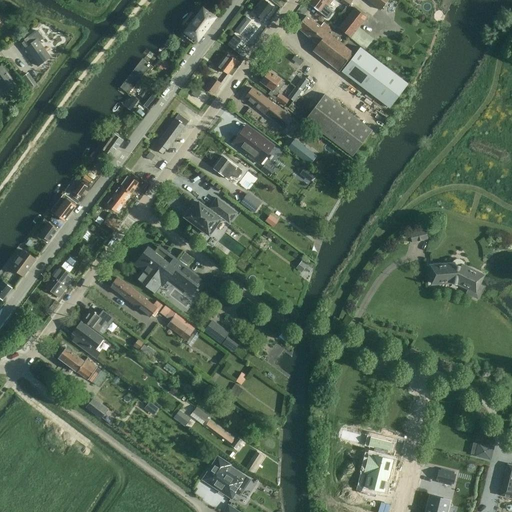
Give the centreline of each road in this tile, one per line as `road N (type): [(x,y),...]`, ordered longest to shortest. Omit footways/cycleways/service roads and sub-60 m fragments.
road 1 (residential): [(12,363),(68,302),(295,0)]
road 2 (unclassified): [(239,0),(0,322)]
road 3 (residential): [(203,511),(12,363)]
